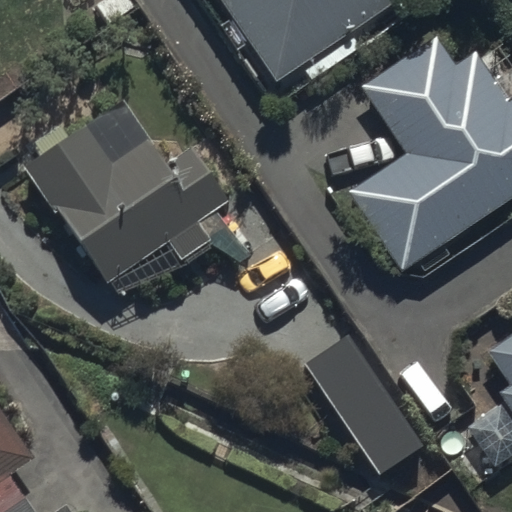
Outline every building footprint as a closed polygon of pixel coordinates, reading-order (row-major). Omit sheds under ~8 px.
[(219,0),(269,74),(381,0),(219,0)] [(374,106),(408,157),(349,196),(396,266),(511,189),(511,88),(502,95),(468,44),(450,56),(432,29),(356,78),(374,106)] [(45,193),(63,220),(100,277),(223,196),(186,140),(157,159),(139,131),(106,153),(81,116),(20,156),(45,193)] [(337,326),(295,354),(375,477),(417,449),(337,326)] [(511,326),(483,346),(504,379),(492,387),(511,417),(511,326)] [(0,511),(69,511),(60,496),(35,511),(33,511),(3,466),(24,452),(0,415),(0,511)]
